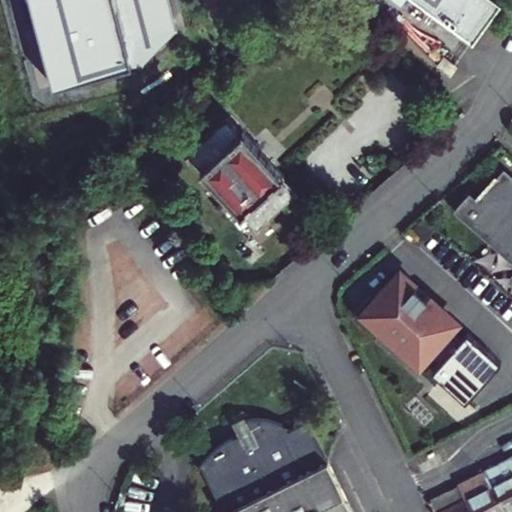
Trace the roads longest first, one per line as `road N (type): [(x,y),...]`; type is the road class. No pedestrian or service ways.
road 1 (residential): [(299,287),(101,459),(88,479),(87,511)]
road 2 (residential): [(511,69),(482,125),(299,287)]
road 3 (residential): [(401,498),(299,287)]
road 4 (residential): [(401,498),(511,426)]
